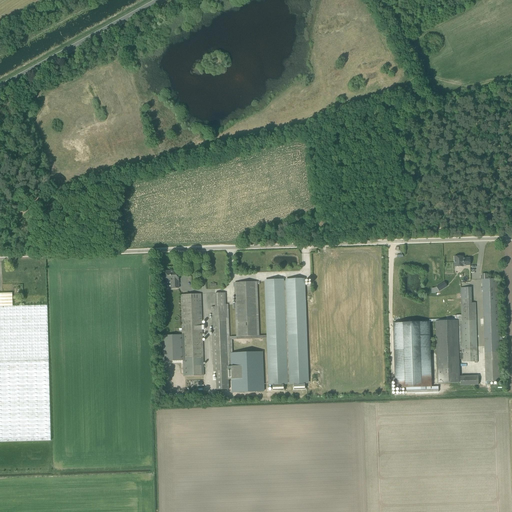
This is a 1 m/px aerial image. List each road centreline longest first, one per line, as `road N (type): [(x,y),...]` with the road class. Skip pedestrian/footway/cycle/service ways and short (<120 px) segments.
road 1 (unclassified): [(0,254),(511,239)]
road 2 (primary): [(0,88),(161,0)]
road 3 (track): [(25,203),(112,188),(117,250)]
